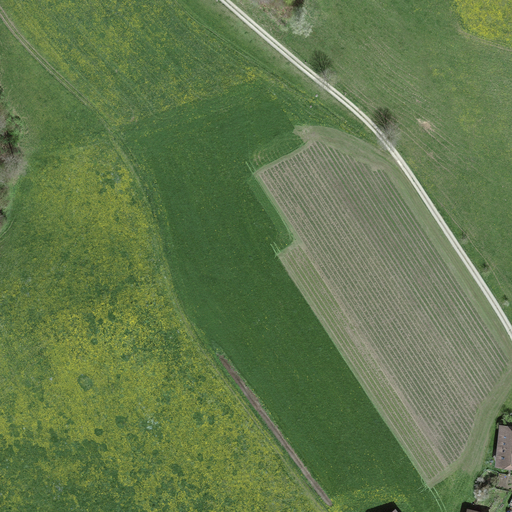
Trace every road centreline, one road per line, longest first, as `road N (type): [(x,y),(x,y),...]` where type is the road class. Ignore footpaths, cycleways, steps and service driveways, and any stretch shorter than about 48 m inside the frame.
road 1 (track): [(0,9),(131,155),(193,330),(325,511)]
road 2 (track): [(511,333),(387,143),(224,0)]
